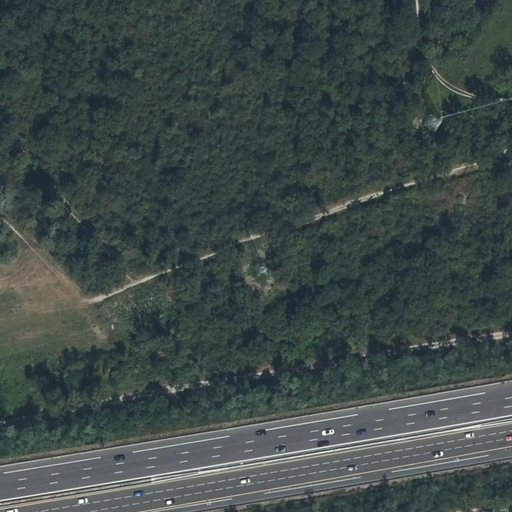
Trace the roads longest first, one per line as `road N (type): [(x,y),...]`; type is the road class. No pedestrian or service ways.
road 1 (track): [(511,332),(0,426)]
road 2 (motorway): [(511,401),(0,486)]
road 3 (motorway): [(63,511),(511,437)]
